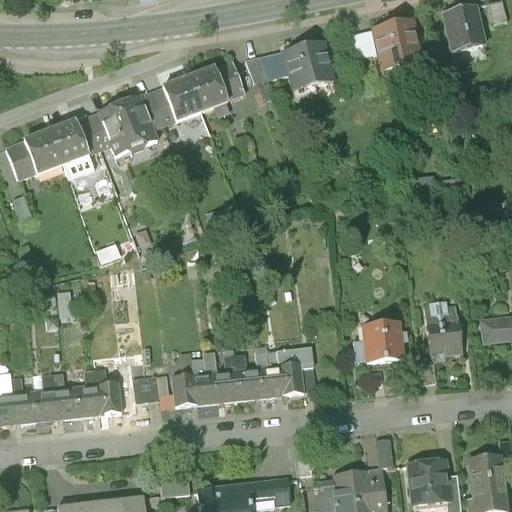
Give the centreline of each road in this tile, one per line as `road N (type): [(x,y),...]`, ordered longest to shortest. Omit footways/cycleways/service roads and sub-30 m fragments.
road 1 (residential): [(0,460),(511,405)]
road 2 (tertiary): [(307,0),(164,28),(0,37)]
